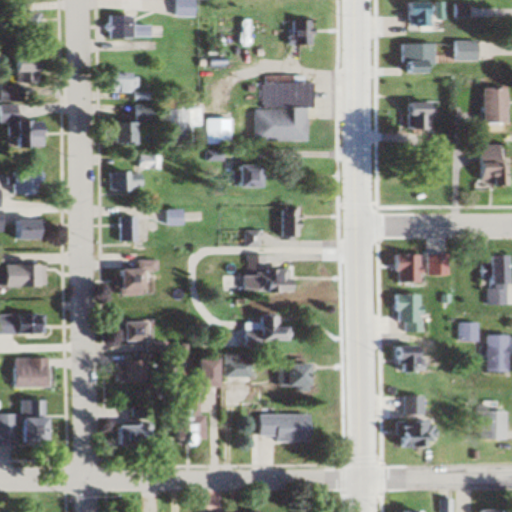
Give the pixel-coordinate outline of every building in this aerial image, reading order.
[(168,0),(168,17),(187,17),(186,0),(168,0)] [(26,2),(6,2),(6,34),(34,34),(34,20),(26,20),(26,2)] [(407,27),(420,28),(420,4),(397,4),(396,18),(407,18),(407,27)] [(127,17),(102,17),(102,39),(147,39),(146,28),(127,28),(127,17)] [(285,22),(285,46),(306,46),(306,22),(285,22)] [(473,42),(445,42),(445,62),(473,62),(473,42)] [(393,45),(393,74),(412,74),(412,66),(429,66),(429,45),(393,45)] [(28,58),(4,58),(4,73),(12,73),(12,83),(28,83),(28,58)] [(129,74),(99,75),(99,94),(126,94),(126,101),(138,101),(138,94),(130,94),(129,74)] [(0,102),(17,103),(17,86),(0,85),(0,102)] [(299,106),(299,85),(258,85),(258,106),(299,106)] [(498,89),(474,89),(474,126),(498,126),(498,89)] [(407,117),(406,131),(426,132),(426,104),(397,104),(397,117),(407,117)] [(190,147),(190,105),(161,105),(161,147),(190,147)] [(0,124),(7,125),(8,150),(36,149),(36,122),(12,122),(12,106),(0,106),(0,124)] [(100,124),(100,145),(129,145),(129,125),(145,125),(145,108),(127,108),(127,124),(100,124)] [(250,111),(250,142),(300,142),(300,111),(250,111)] [(225,145),(225,120),(200,120),(200,145),(225,145)] [(498,146),(470,147),(471,190),(499,189),(498,146)] [(154,170),(154,157),(144,157),(144,170),(154,170)] [(255,189),(254,166),(227,167),(227,189),(255,189)] [(4,172),(4,196),(35,196),(35,173),(4,172)] [(102,192),(131,192),(131,174),(102,174),(102,192)] [(294,208),(278,208),(278,237),(294,237),(294,208)] [(176,210),(157,210),(157,226),(176,226),(176,210)] [(111,218),(111,242),(135,242),(135,218),(111,218)] [(3,241),(36,241),(36,221),(3,221),(3,241)] [(423,277),(442,277),(442,254),(423,254),(423,277)] [(262,255),(243,256),(244,275),(237,276),(237,294),(280,293),(279,270),(262,271),(262,255)] [(387,284),(412,284),(412,256),(387,256),(387,284)] [(481,256),(481,306),(504,306),(504,256),(481,256)] [(108,270),(108,297),(138,297),(138,275),(148,275),(148,262),(130,262),(130,270),(108,270)] [(0,288),(38,288),(38,266),(0,266),(0,288)] [(415,295),(388,295),(388,323),(398,323),(398,333),(415,333),(415,295)] [(14,316),(14,350),(38,350),(38,316),(14,316)] [(273,317),(251,316),(251,325),(238,325),(237,348),(257,349),(257,342),(279,343),(279,328),(273,328),(273,317)] [(110,323),(110,343),(143,343),(143,323),(110,323)] [(475,342),(475,323),(455,323),(455,342),(475,342)] [(500,373),(500,336),(480,336),(480,373),(500,373)] [(394,361),(393,374),(413,375),(414,348),(385,347),(385,361),(394,361)] [(219,360),(219,380),(236,380),(236,370),(243,370),(243,356),(228,356),(228,360),(219,360)] [(6,389),(42,389),(42,358),(6,358),(6,389)] [(207,360),(189,360),(189,388),(207,388),(207,360)] [(109,363),(109,385),(136,385),(136,363),(109,363)] [(297,365),(270,365),(270,389),(297,389),(297,365)] [(416,416),(416,398),(395,398),(395,416),(416,416)] [(186,448),(186,401),(162,400),(162,447),(186,448)] [(0,446),(34,447),(35,402),(13,402),(13,415),(0,415),(0,446)] [(499,411),(475,411),(475,441),(499,441),(499,411)] [(250,442),(302,443),(302,415),(250,415),(250,442)] [(388,423),(388,448),(423,448),(423,423),(388,423)] [(140,449),(140,426),(105,427),(105,449),(140,449)] [(447,511),(448,499),(435,499),(435,511),(447,511)]
